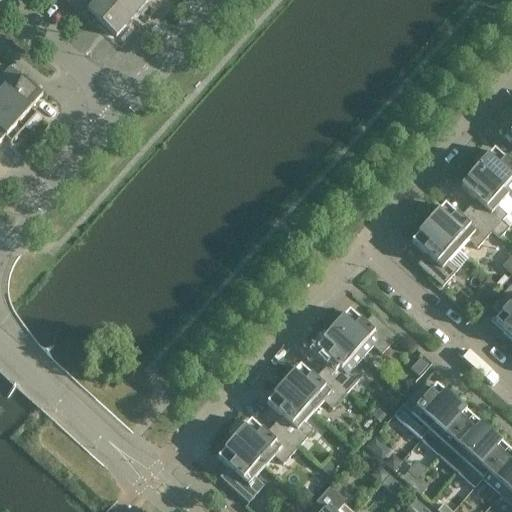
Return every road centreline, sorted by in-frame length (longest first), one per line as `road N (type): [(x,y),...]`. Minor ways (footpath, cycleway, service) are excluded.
road 1 (residential): [(360,246),(176,449)]
road 2 (residential): [(177,511),(0,344)]
road 3 (residential): [(511,76),(360,246)]
road 4 (residential): [(360,246),(511,384)]
road 5 (tertiary): [(0,252),(124,102)]
road 6 (residential): [(8,0),(124,102)]
road 7 (tertiary): [(124,102),(216,0)]
